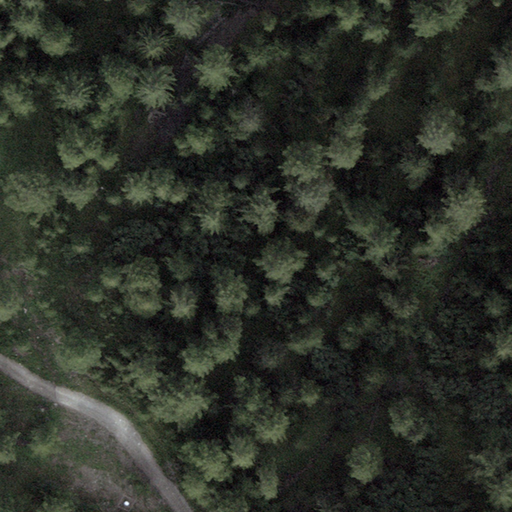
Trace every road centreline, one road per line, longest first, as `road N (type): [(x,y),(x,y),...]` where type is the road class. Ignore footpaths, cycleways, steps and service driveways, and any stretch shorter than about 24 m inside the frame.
road 1 (track): [(0,367),(120,422),(182,511)]
road 2 (track): [(165,511),(34,464)]
